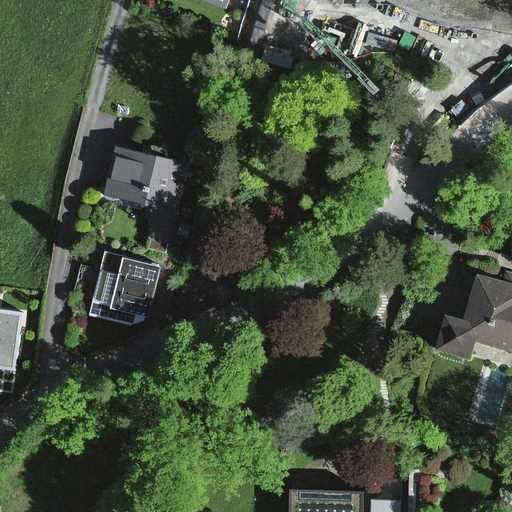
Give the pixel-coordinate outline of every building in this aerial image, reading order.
[(186,165),(112,150),(102,199),(176,214),(186,165)] [(146,323),(160,267),(100,253),(88,301),(111,307),(109,314),(146,323)] [(472,340),(511,348),(511,287),(469,278),(460,320),(441,316),(433,352),(468,360),(472,340)] [(12,370),(18,314),(0,311),(0,389),(14,391),(16,370),(12,370)] [(406,511),(407,506),(364,505),(364,493),(284,491),(283,511),(406,511)]
